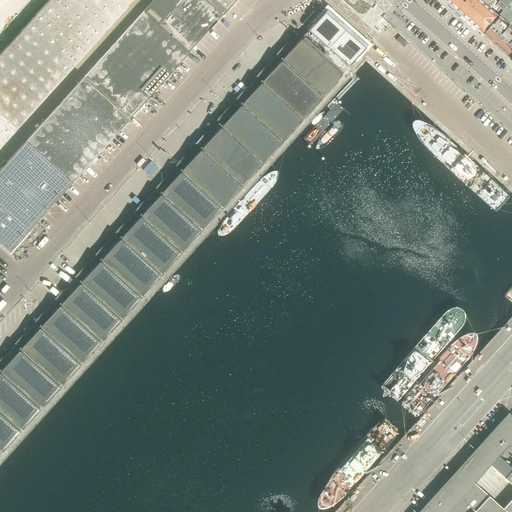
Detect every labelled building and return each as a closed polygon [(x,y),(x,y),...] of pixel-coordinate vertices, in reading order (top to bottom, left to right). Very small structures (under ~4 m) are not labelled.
[(0,147),(133,0),(48,0),(0,54),(0,147)] [(153,0),(144,11),(190,52),(223,15),(205,0),(153,0)] [(205,0),(223,15),(236,0),(205,0)] [(443,0),(460,14),(472,0),(443,0)] [(472,0),(460,14),(480,33),(481,34),(505,7),(497,0),(472,0)] [(505,7),(481,34),(491,42),(511,19),(511,9),(507,5),(505,7)] [(309,32),(307,34),(326,51),(349,26),(345,22),(343,24),(332,14),(334,12),(329,7),(308,31),(309,32)] [(83,77),(129,119),(190,52),(144,11),(83,77)] [(511,19),(491,42),(511,61),(511,59),(511,19)] [(349,26),(326,51),(345,69),(347,66),(348,67),(369,44),(364,39),(362,42),(351,31),(353,29),(349,26)] [(0,452),(40,409),(336,80),(341,75),(343,73),(344,71),(343,70),(343,71),(334,63),(315,46),(312,43),(304,36),(305,36),(304,35),(296,44),(296,43),(101,259),(40,327),(0,370),(0,452)] [(74,181),(129,119),(83,77),(27,140),(40,150),(74,181)] [(0,242),(10,251),(74,181),(40,150),(27,140),(0,169),(0,242)] [(511,511),(511,417),(509,415),(476,452),(511,485),(511,498),(503,509),(460,470),(421,511),(511,511)]
